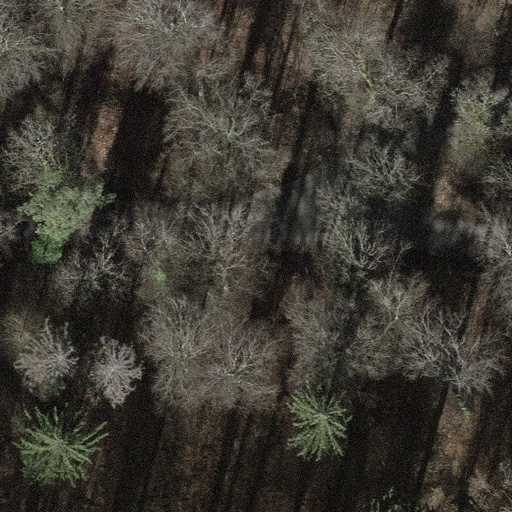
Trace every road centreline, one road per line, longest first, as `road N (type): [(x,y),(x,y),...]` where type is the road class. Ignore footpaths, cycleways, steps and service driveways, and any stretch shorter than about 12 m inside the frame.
road 1 (track): [(511,236),(260,213),(0,220)]
road 2 (track): [(511,81),(260,213)]
